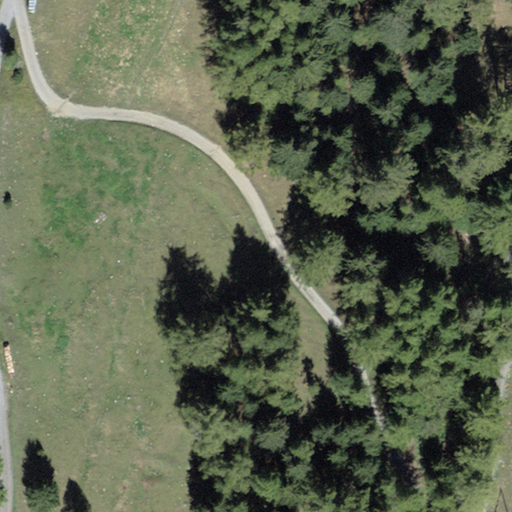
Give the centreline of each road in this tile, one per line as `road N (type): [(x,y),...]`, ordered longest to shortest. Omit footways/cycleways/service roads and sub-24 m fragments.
road 1 (track): [(411,511),(349,342),(276,255),(237,179),(158,125),(55,109),(36,82),(21,0)]
road 2 (track): [(511,332),(483,511)]
road 3 (track): [(178,0),(125,97),(97,116)]
